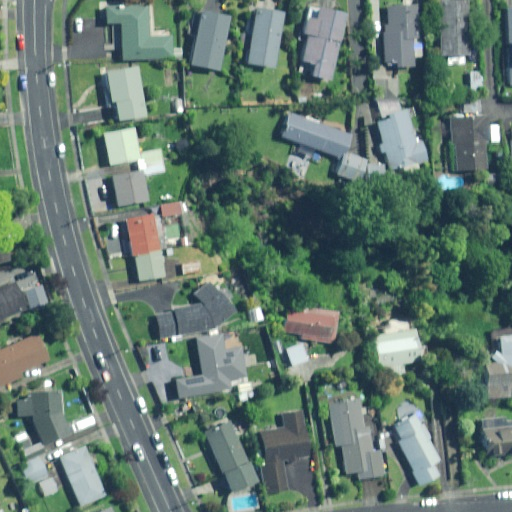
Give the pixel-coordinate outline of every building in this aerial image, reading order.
[(417,58),(418,0),(398,0),(398,7),(382,6),(380,67),(410,68),(410,57),(417,58)] [(434,56),(445,56),(445,66),(460,66),(459,56),(463,56),(462,1),(434,2),(434,56)] [(143,5),(100,6),(100,24),(115,24),(116,61),(169,59),(168,35),(144,36),(143,5)] [(506,47),(504,84),(511,84),(511,7),(502,8),(501,47),(506,47)] [(340,15),(308,8),(305,20),(300,19),(297,36),(300,37),(295,62),(307,65),(304,77),(325,82),(340,15)] [(277,14),(248,9),(243,36),(238,35),(236,49),(242,50),(240,64),(268,69),(277,14)] [(225,18),(190,11),(181,66),(214,73),(225,18)] [(139,117),(132,67),(99,72),(103,103),(107,102),(110,122),(139,117)] [(479,94),(478,73),(466,73),(466,94),(479,94)] [(395,87),(393,76),(372,79),(375,100),(373,100),(376,122),(372,123),(377,154),(379,153),(382,172),(399,170),(400,174),(413,172),(412,163),(422,162),(418,142),(411,143),(407,118),(412,117),(410,109),(396,111),(392,88),(395,87)] [(478,117),(477,99),(459,101),(460,118),(445,119),(447,145),(450,144),(451,171),(482,170),(481,145),(483,145),(482,117),(478,117)] [(287,114),(278,138),(334,159),(329,173),(352,182),(360,160),(338,152),(344,135),(287,114)] [(494,137),(507,137),(507,160),(511,159),(511,122),(494,123),(494,137)] [(159,161),(157,150),(134,155),(130,129),(99,134),(104,166),(134,161),(135,165),(136,172),(106,177),(111,208),(143,202),(139,177),(161,173),(159,161)] [(497,185),(496,175),(483,175),(483,186),(497,185)] [(179,215),(177,204),(157,207),(159,218),(179,215)] [(159,277),(148,215),(119,220),(126,257),(128,257),(133,282),(159,277)] [(197,273),(195,262),(177,264),(179,275),(197,273)] [(206,333),(229,315),(205,282),(188,295),(197,307),(151,315),(155,341),(167,339),(167,343),(178,341),(178,337),(206,333)] [(0,319),(20,312),(10,284),(0,287),(0,319)] [(42,307),(37,286),(21,290),(26,311),(42,307)] [(334,312),(280,309),(278,334),(298,335),(298,342),(333,344),(334,312)] [(418,362),(411,318),(388,321),(390,334),(371,337),(377,378),(402,374),(400,365),(418,362)] [(0,349),(0,401),(2,401),(0,396),(0,386),(19,378),(17,374),(46,361),(34,335),(0,349)] [(220,352),(217,335),(190,339),(197,376),(170,381),(173,399),(226,390),(224,375),(237,372),(233,349),(220,352)] [(511,388),(511,338),(494,341),(495,352),(487,353),(488,364),(478,365),(479,380),(474,381),(477,401),(506,398),(505,389),(511,388)] [(303,362),(297,344),(280,350),(286,368),(303,362)] [(248,392),(247,383),(233,385),(234,393),(248,392)] [(39,446),(68,434),(49,390),(10,406),(15,419),(26,415),(37,443),(28,448),(21,434),(11,438),(22,462),(42,452),(39,446)] [(360,431),(356,401),(325,406),(331,447),(338,446),(342,475),(347,475),(348,481),(380,477),(375,446),(367,447),(365,430),(360,431)] [(302,460),(296,412),(278,414),(280,430),(256,433),(260,467),(256,467),(259,495),(281,492),(278,463),(302,460)] [(435,462),(411,415),(389,426),(397,441),(394,443),(416,486),(436,476),(430,464),(435,462)] [(250,484),(226,422),(199,432),(224,494),(250,484)] [(511,426),(477,430),(479,456),(511,452),(511,426)] [(101,496),(80,447),(55,458),(76,507),(101,496)] [(51,493),(44,477),(37,461),(18,469),(25,485),(34,481),(41,497),(51,493)]
